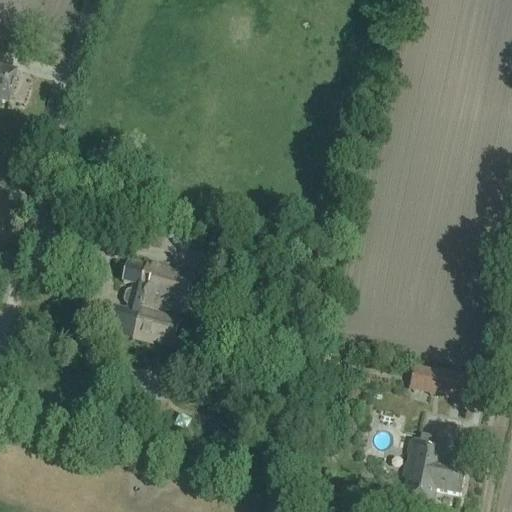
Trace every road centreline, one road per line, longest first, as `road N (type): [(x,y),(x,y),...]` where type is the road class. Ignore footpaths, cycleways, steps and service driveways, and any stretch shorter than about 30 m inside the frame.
road 1 (unclassified): [(0,325),(74,0)]
road 2 (track): [(511,361),(485,511)]
